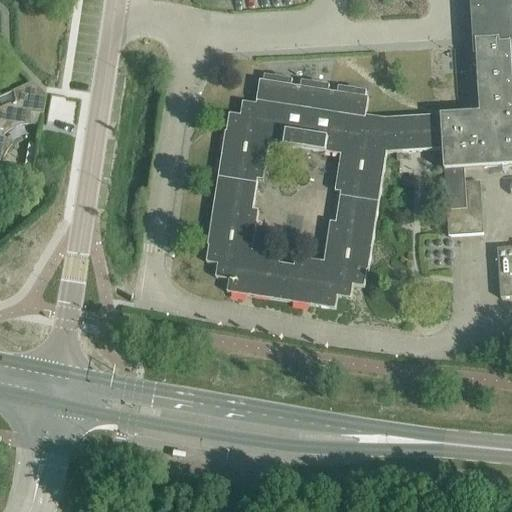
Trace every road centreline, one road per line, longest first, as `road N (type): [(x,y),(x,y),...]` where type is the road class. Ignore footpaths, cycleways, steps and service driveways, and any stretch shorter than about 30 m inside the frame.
road 1 (tertiary): [(454,446),(59,371)]
road 2 (tertiary): [(62,405),(320,451),(454,446)]
road 3 (unclassified): [(115,0),(59,371)]
